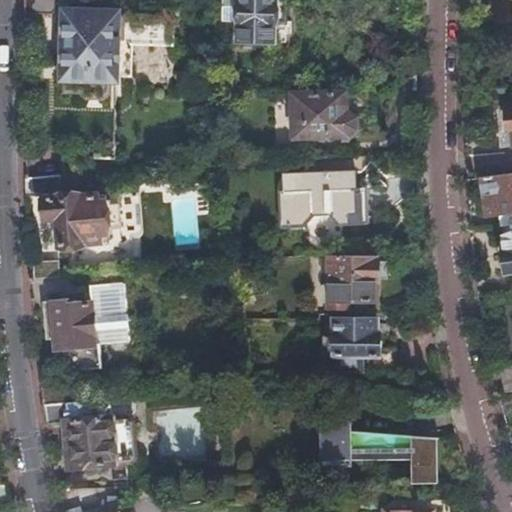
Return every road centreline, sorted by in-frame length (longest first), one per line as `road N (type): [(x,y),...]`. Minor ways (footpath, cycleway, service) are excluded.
road 1 (residential): [(441,0),(442,199),(455,305),(481,435),(507,511)]
road 2 (residential): [(12,0),(11,291),(35,511)]
